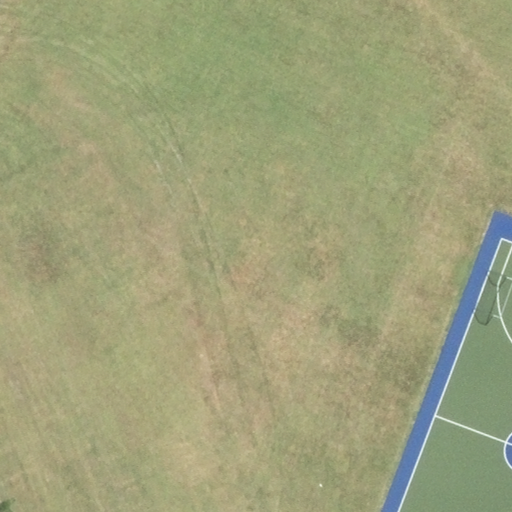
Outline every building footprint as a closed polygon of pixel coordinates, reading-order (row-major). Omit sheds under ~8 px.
[(108,135),(29,167),(86,304),(164,271),(108,135)] [(0,187),(0,344),(56,321),(0,187)] [(176,296),(98,328),(154,460),(231,427),(176,296)] [(59,337),(0,362),(0,414),(39,505),(116,472),(59,337)] [(266,511),(246,464),(168,498),(174,511),(266,511)]
